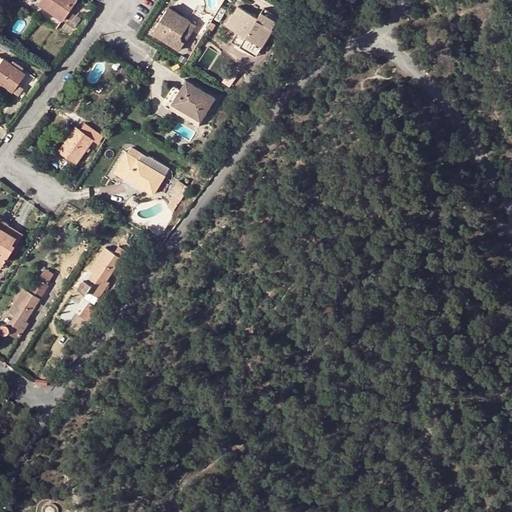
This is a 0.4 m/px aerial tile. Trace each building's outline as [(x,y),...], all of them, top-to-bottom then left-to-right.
[(44,0),(41,5),(74,29),(81,19),(69,11),(70,9),(68,7),(72,0),(44,0)] [(76,0),(72,0),(68,7),(70,9),(76,0)] [(239,34),(238,37),(243,41),(245,38),(262,48),(273,31),(271,30),(275,23),(260,14),(257,19),(238,7),(226,27),(239,34)] [(179,51),(185,43),(179,40),(191,23),(169,8),(153,33),(179,51)] [(211,21),(206,30),(211,32),(216,24),(211,21)] [(179,40),(185,43),(196,26),(191,23),(179,40)] [(243,41),(238,37),(233,44),(256,58),(262,48),(245,38),(243,41)] [(0,64),(0,82),(10,89),(17,79),(19,81),(25,73),(4,59),(0,64)] [(12,91),(19,95),(24,88),(18,83),(19,81),(17,79),(10,89),(12,91)] [(166,100),(168,102),(201,121),(215,99),(186,81),(180,91),(174,87),(166,100)] [(201,121),(168,102),(165,106),(198,126),(201,121)] [(72,141),(68,138),(59,151),(76,163),(93,140),(98,144),(102,137),(85,125),(81,130),(79,130),(72,141)] [(76,127),(68,138),(72,141),(79,130),(76,127)] [(131,146),(128,152),(139,159),(143,154),(131,146)] [(128,152),(127,151),(115,170),(126,177),(127,178),(143,188),(153,194),(169,169),(148,156),(148,157),(143,154),(139,159),(128,152)] [(126,177),(115,170),(113,173),(142,190),(143,188),(127,178),(126,177)] [(179,180),(170,194),(172,195),(180,201),(190,188),(179,180)] [(180,201),(172,195),(168,207),(173,212),(180,201)] [(114,208),(111,212),(118,216),(121,211),(114,208)] [(6,216),(1,223),(6,227),(10,222),(11,220),(6,216)] [(0,255),(7,259),(26,232),(10,222),(6,227),(1,223),(0,223),(0,255)] [(91,285),(87,283),(83,280),(77,290),(85,295),(87,291),(99,299),(110,283),(107,281),(126,253),(117,247),(113,253),(105,248),(90,271),(93,273),(97,276),(91,285)] [(93,273),(87,283),(91,285),(97,276),(93,273)] [(9,313),(13,316),(16,318),(13,323),(10,322),(7,327),(6,326),(4,326),(2,326),(0,328),(0,331),(1,334),(3,335),(5,335),(8,333),(18,340),(28,324),(26,322),(48,287),(36,279),(28,292),(23,289),(9,313)] [(90,305),(81,318),(89,324),(96,314),(99,311),(90,305)] [(96,314),(91,322),(97,326),(102,318),(96,314)] [(67,352),(59,363),(69,366),(78,355),(67,352)]
